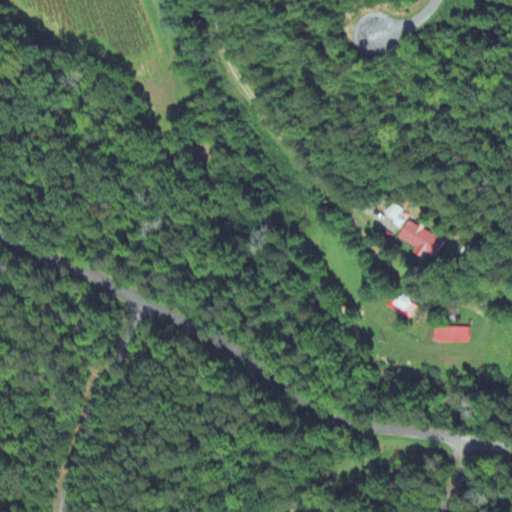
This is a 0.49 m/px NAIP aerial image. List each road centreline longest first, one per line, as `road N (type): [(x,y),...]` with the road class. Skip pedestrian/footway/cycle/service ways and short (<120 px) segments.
road 1 (residential): [(511,451),(339,417),(203,328),(136,306),(0,238)]
road 2 (residential): [(209,0),(225,61),(282,143),(325,186),(401,232)]
road 3 (residential): [(59,511),(136,306)]
